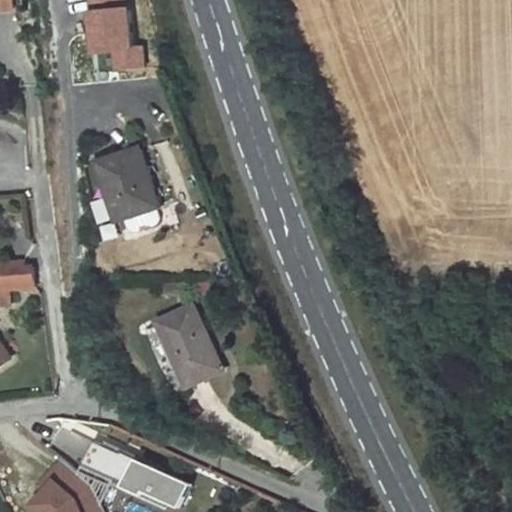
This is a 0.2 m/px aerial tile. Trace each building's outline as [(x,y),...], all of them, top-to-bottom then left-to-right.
[(0,0),(0,9),(12,9),(11,0),(0,0)] [(163,207),(143,147),(99,162),(120,222),(163,207)] [(159,270),(195,271),(195,252),(159,252),(159,270)] [(6,260),(0,260),(0,289),(8,289),(11,288),(36,286),(34,267),(27,268),(26,262),(7,263),(6,260)] [(212,279),(200,280),(201,293),(213,292),(212,279)] [(188,281),(164,282),(165,295),(189,293),(188,281)] [(0,289),(0,305),(9,305),(8,289),(0,289)] [(196,306),(147,330),(155,345),(168,339),(192,387),(227,370),(217,349),(213,350),(209,342),(213,340),(196,306)] [(0,366),(11,359),(0,342),(0,366)] [(124,511),(183,511),(196,484),(96,440),(84,468),(120,484),(111,506),(124,511)] [(32,480),(47,511),(103,511),(79,459),(32,480)]
